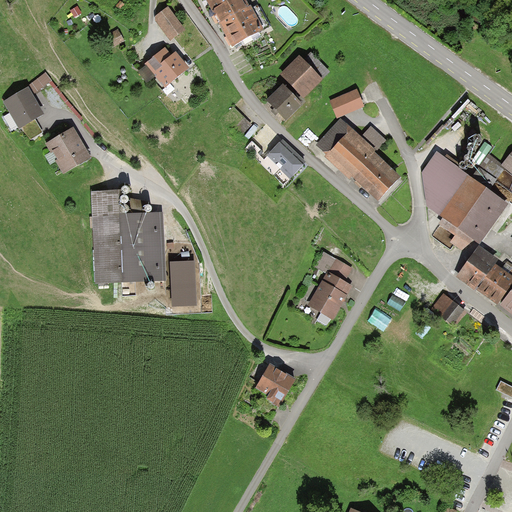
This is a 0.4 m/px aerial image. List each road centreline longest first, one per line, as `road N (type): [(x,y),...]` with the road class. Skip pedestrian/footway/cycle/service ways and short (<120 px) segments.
road 1 (unclassified): [(182,0),(254,107),(396,238)]
road 2 (unclassified): [(236,511),(396,238)]
road 3 (secondary): [(511,107),(365,0)]
road 4 (unclassified): [(396,238),(511,326)]
